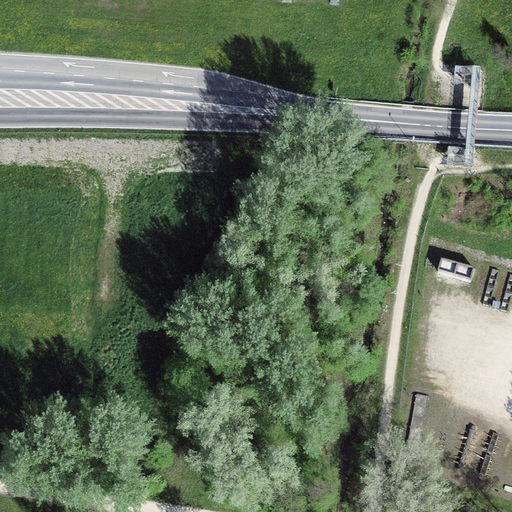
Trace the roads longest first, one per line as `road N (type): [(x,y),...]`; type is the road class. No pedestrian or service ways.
road 1 (tertiary): [(511,127),(0,95)]
road 2 (track): [(169,511),(0,486)]
